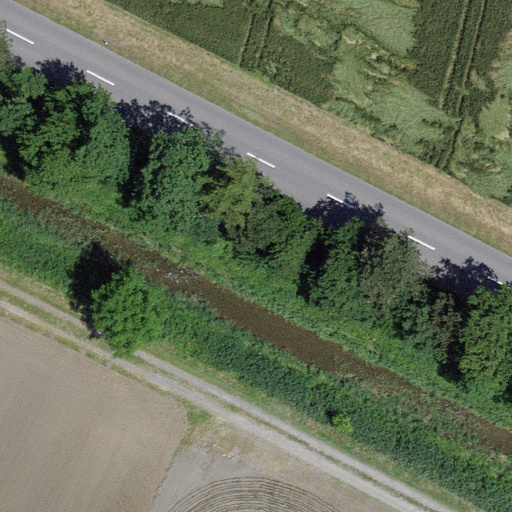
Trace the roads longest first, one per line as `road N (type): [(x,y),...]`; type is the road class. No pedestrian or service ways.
road 1 (tertiary): [(511,286),(0,26)]
road 2 (track): [(0,289),(423,511)]
